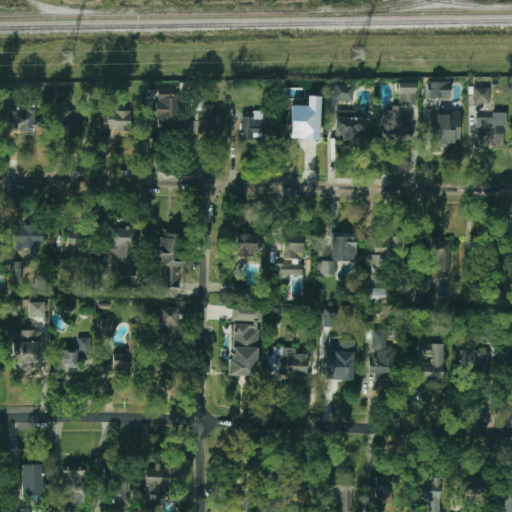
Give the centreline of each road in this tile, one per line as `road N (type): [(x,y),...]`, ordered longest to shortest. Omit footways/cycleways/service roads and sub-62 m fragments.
road 1 (residential): [(511,190),(0,175)]
road 2 (residential): [(511,433),(0,419)]
road 3 (residential): [(204,511),(212,183)]
